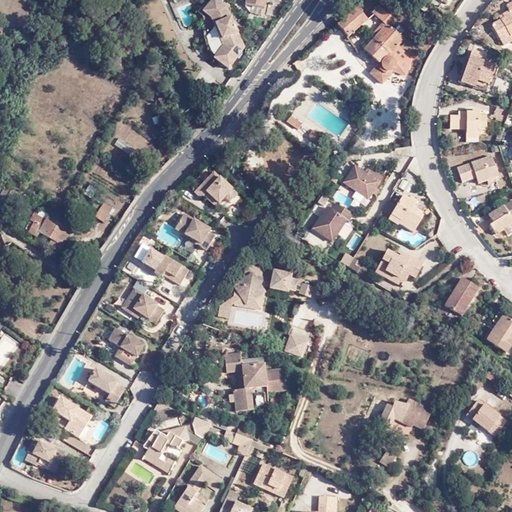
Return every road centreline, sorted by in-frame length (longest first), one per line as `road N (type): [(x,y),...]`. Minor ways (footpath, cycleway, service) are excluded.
road 1 (tertiary): [(233,108),(138,215),(0,453)]
road 2 (tertiary): [(308,0),(233,108)]
road 3 (unknown): [(157,0),(199,66),(237,101)]
